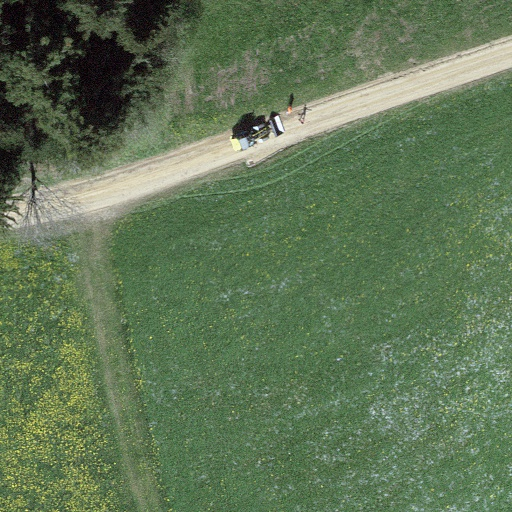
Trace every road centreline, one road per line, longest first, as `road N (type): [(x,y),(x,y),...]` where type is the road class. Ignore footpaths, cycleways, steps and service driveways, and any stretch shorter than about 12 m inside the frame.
road 1 (track): [(511,51),(152,174),(0,213)]
road 2 (track): [(83,195),(117,391),(149,511)]
